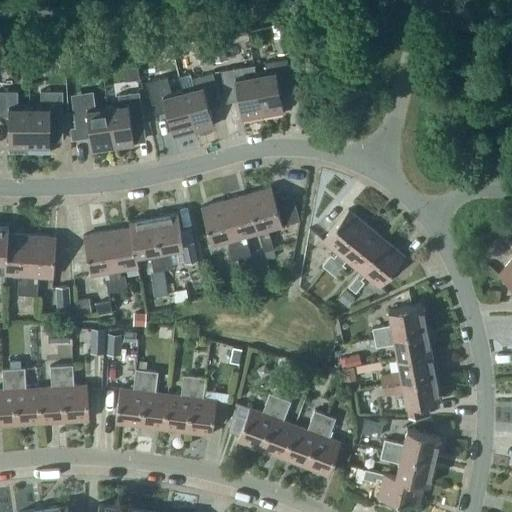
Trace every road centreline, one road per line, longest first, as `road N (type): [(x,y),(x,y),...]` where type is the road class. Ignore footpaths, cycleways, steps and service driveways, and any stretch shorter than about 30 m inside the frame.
road 1 (unclassified): [(378,170),(278,150),(122,181),(0,188)]
road 2 (residential): [(291,511),(184,472),(90,459),(0,474)]
road 3 (unclassified): [(472,511),(482,469),(481,389),(434,223)]
road 4 (residential): [(378,170),(428,0)]
